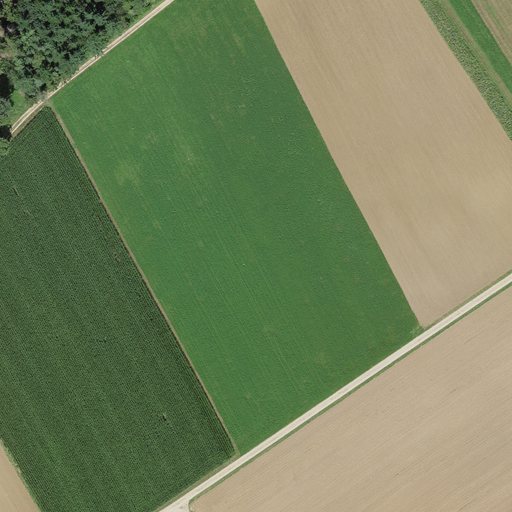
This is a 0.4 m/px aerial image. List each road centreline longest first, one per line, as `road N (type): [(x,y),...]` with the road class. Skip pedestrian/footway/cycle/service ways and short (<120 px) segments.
road 1 (track): [(167,511),(511,278)]
road 2 (track): [(168,0),(0,140)]
